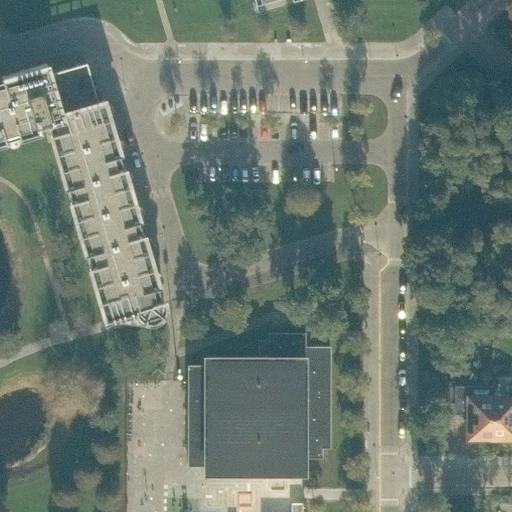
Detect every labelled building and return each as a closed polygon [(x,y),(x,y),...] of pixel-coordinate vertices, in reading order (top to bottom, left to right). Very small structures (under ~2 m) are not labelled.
[(2,0),(6,15),(30,9),(27,0),(2,0)] [(226,30),(226,19),(180,17),(180,28),(226,30)] [(0,131),(34,122),(47,119),(51,133),(52,137),(53,136),(58,134),(107,300),(112,318),(113,317),(113,316),(120,314),(136,309),(137,311),(138,313),(140,314),(141,316),(143,317),(144,318),(146,318),(148,319),(150,319),(152,319),(154,318),(156,318),(157,317),(159,316),(160,314),(161,313),(162,311),(163,310),(164,308),(164,306),(164,304),(163,302),(164,302),(163,298),(162,298),(161,294),(160,290),(158,286),(159,285),(158,282),(154,269),(153,265),(152,265),(149,253),(149,252),(148,249),(144,236),(145,236),(143,232),(141,228),(142,228),(141,224),(140,224),(139,220),(140,219),(139,216),(138,216),(134,203),(135,203),(134,199),(133,199),(129,187),(130,186),(129,183),(125,170),(124,166),(123,166),(122,162),(123,162),(122,158),(121,158),(120,154),(120,153),(119,150),(115,137),(116,137),(115,133),(114,133),(110,120),(111,120),(110,116),(109,116),(105,103),(106,103),(105,99),(103,100),(103,99),(98,100),(98,99),(97,99),(94,88),(93,84),(89,72),(90,72),(89,68),(88,68),(86,61),(79,63),(75,64),(65,67),(61,68),(51,71),(49,71),(48,67),(47,63),(46,64),(46,62),(42,63),(42,64),(34,66),(30,67),(21,70),(21,69),(18,71),(13,73),(13,72),(9,73),(10,74),(5,75),(5,74),(1,75),(1,76),(0,76),(0,131)] [(330,391),(330,346),(305,346),(305,332),(269,332),(269,340),(259,340),(259,357),(206,357),(206,365),(189,365),(188,464),(206,464),(206,473),(304,473),(305,456),(322,456),(322,445),(330,445),(330,391)] [(478,397),(476,387),(476,385),(455,386),(455,414),(466,414),(468,416),(468,438),(477,438),(481,440),(486,441),(490,441),(492,441),(492,397),(478,397)] [(511,385),(509,386),(509,387),(506,397),(492,397),(492,441),(495,441),(499,441),(503,439),(507,438),(511,437),(511,385)]
